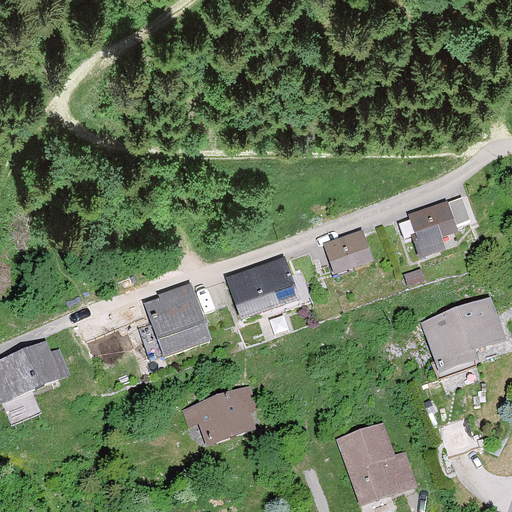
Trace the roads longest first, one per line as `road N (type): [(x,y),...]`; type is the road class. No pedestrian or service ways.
road 1 (track): [(494,149),(181,155),(81,130),(63,98),(77,65),(186,0)]
road 2 (residential): [(511,146),(494,149),(459,175),(0,349)]
road 3 (track): [(0,141),(17,108),(126,0)]
